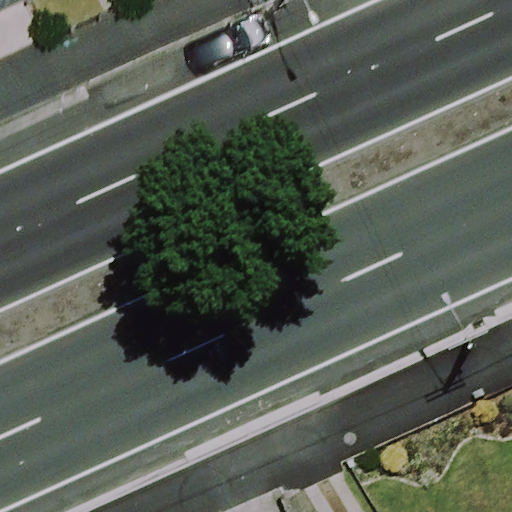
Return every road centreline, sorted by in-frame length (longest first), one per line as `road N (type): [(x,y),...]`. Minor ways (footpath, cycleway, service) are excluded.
road 1 (primary): [(511,207),(0,440)]
road 2 (primary): [(0,237),(511,5)]
